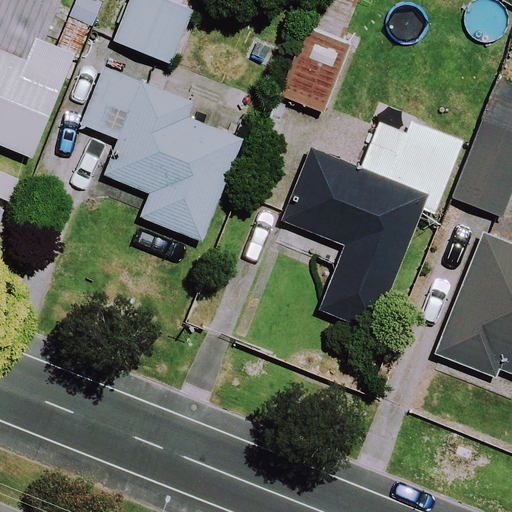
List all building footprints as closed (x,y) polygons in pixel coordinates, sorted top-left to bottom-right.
[(0,0),(0,147),(29,160),(85,27),(48,11),(21,0),(0,0)] [(188,12),(156,0),(128,0),(111,43),(167,65),(188,12)] [(348,46),(305,29),(279,96),(322,113),(348,46)] [(186,104),(102,71),(80,127),(119,142),(105,177),(149,194),(140,218),(200,242),(239,142),(180,119),(186,104)] [(442,192),(457,155),(379,124),(358,176),(309,156),(282,224),(343,248),(317,313),(373,336),(432,188),(442,192)] [(511,195),(511,138),(484,127),(455,200),(502,219),(511,195)] [(511,249),(479,237),(434,357),(492,379),(495,371),(511,377),(511,249)]
